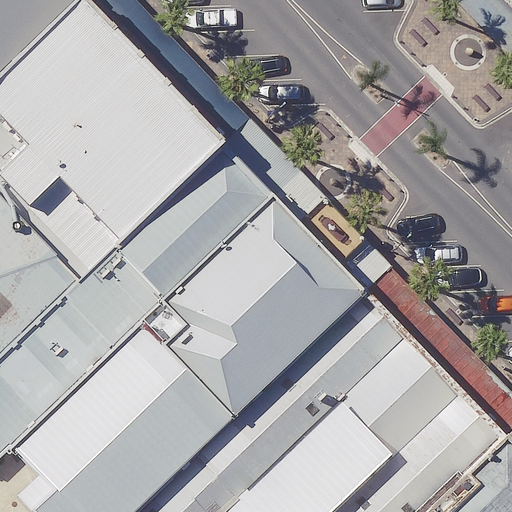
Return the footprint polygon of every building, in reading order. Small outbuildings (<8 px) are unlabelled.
[(511,10),(505,3),(502,0),(451,0),(511,63),(511,10)] [(0,69),(30,42),(0,8),(0,69)] [(158,178),(30,42),(0,69),(0,212),(55,272),(58,270),(158,178)] [(213,237),(158,178),(58,270),(113,329),(213,237)] [(307,337),(213,237),(113,329),(97,345),(190,445),(307,337)] [(43,317),(0,270),(0,356),(16,342),(43,317)] [(403,511),(439,479),(307,337),(190,445),(170,464),(118,511),(403,511)] [(0,452),(64,393),(16,342),(0,356),(0,452)] [(118,511),(170,464),(85,373),(64,393),(0,452),(0,511),(118,511)] [(469,511),(439,479),(403,511),(469,511)]
